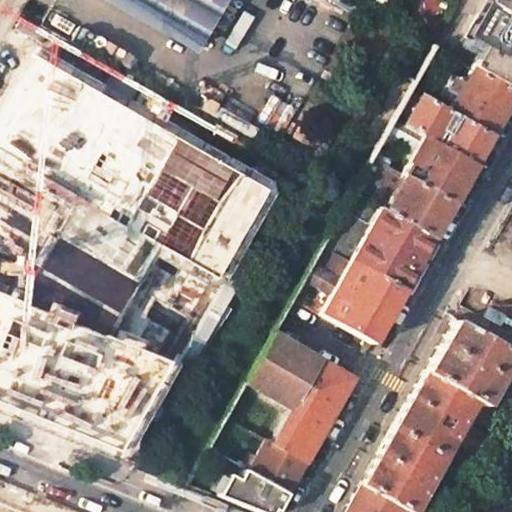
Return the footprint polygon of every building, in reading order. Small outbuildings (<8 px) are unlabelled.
[(119,0),(195,44),(220,0),(119,0)] [(511,92),(511,0),(484,0),(463,38),(480,47),(469,68),(470,69),(511,92)] [(419,96),(446,112),(470,69),(469,68),(432,47),(408,90),(419,96)] [(0,414),(131,464),(182,365),(116,337),(164,246),(225,280),(276,192),(32,49),(0,103),(0,157),(74,199),(24,291),(0,281),(0,414)] [(511,92),(470,69),(446,112),(487,136),(511,92)] [(419,96),(403,126),(471,164),(487,136),(446,112),(419,96)] [(369,158),(449,204),(471,164),(403,126),(391,119),(369,158)] [(394,199),(386,214),(429,238),(449,204),(369,158),(358,179),(394,199)] [(354,217),(363,201),(350,193),(340,210),(354,217)] [(360,238),(347,261),(399,291),(429,238),(386,214),(376,209),(360,238)] [(511,211),(500,232),(511,238),(511,211)] [(360,238),(333,223),(320,245),(347,261),(360,238)] [(511,238),(500,232),(486,259),(511,273),(511,238)] [(328,294),(317,313),(329,320),(369,343),(399,291),(347,261),(336,279),(328,294)] [(301,279),(328,294),(336,279),(310,264),(301,279)] [(495,299),(471,284),(465,295),(511,322),(511,298),(499,291),(495,299)] [(511,322),(465,295),(450,320),(509,354),(511,356),(511,322)] [(503,417),(511,401),(511,356),(509,354),(450,320),(421,372),(471,400),(480,405),(488,409),(503,417)] [(287,408),(268,443),(302,462),(349,379),(271,333),(242,383),(287,408)] [(449,439),(471,400),(421,372),(389,428),(440,456),(449,439)] [(449,439),(479,456),(503,417),(488,409),(480,405),(471,400),(449,439)] [(406,511),(408,511),(440,456),(389,428),(358,484),(405,511),(406,511)] [(262,440),(245,471),(285,493),(302,462),(268,443),(262,440)] [(275,510),(285,493),(245,471),(242,469),(235,483),(230,480),(228,483),(221,497),(220,498),(254,511),(270,511),(273,509),(275,510)] [(221,497),(228,483),(222,480),(215,494),(221,497)] [(404,511),(405,511),(358,484),(342,511),(404,511)]
